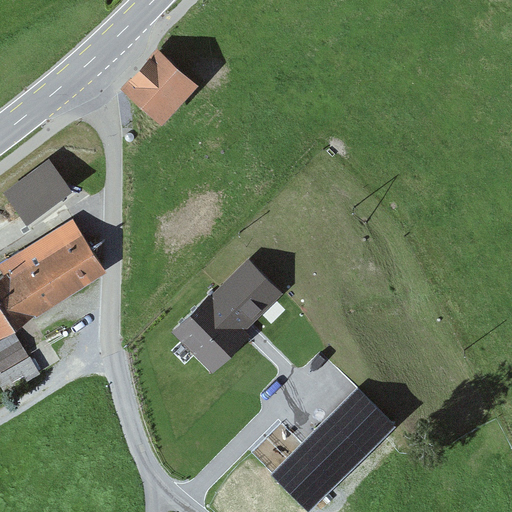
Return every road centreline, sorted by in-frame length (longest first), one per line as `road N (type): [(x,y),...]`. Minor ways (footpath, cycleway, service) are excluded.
road 1 (unclassified): [(78,74),(116,127),(110,351),(128,423),(159,492),(187,511)]
road 2 (track): [(124,404),(226,382),(271,342),(330,395)]
road 3 (track): [(0,416),(110,351)]
